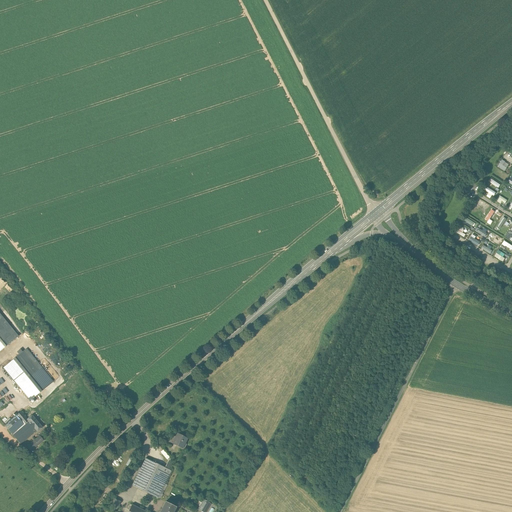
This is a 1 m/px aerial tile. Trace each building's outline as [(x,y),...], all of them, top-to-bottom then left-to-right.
[(502,159),(497,166),(505,171),(509,164),(502,159)] [(496,172),(505,178),(507,175),(498,169),(496,172)] [(496,186),(498,188),(500,184),(493,179),(491,183),(492,183),(490,186),(494,189),(496,186)] [(485,196),(489,198),(491,194),(494,195),(496,192),(485,187),(484,189),(487,191),(485,196)] [(495,200),(500,203),(504,198),(499,195),(495,200)] [(478,199),(476,202),(486,209),(488,206),(478,199)] [(487,211),(498,218),(500,213),(490,207),(487,211)] [(487,222),(490,219),(479,212),(477,215),(487,222)] [(506,217),(505,218),(502,216),(499,222),(508,227),(511,220),(506,217)] [(474,227),(476,224),(466,218),(464,221),(474,227)] [(479,228),(477,231),(485,237),(487,233),(479,228)] [(468,241),(478,245),(480,241),(474,239),(476,235),(472,233),(468,241)] [(491,240),(498,244),(502,239),(494,235),(491,240)] [(511,250),(511,245),(504,240),(500,246),(503,249),(506,246),(511,250)] [(492,255),(494,252),(492,250),(493,248),(488,244),(484,250),(492,255)] [(497,250),(494,257),(503,261),(504,258),(503,257),(504,253),(497,250)] [(0,351),(18,337),(0,315),(0,351)] [(47,342),(40,347),(43,351),(50,345),(47,342)] [(3,368),(30,401),(53,382),(27,349),(3,368)] [(27,415),(25,417),(20,412),(20,413),(16,415),(24,425),(13,435),(20,444),(35,430),(27,420),(26,420),(29,418),(27,415)] [(16,415),(4,426),(13,435),(24,425),(16,415)] [(42,428),(32,415),(29,418),(27,420),(35,430),(36,430),(37,432),(42,428)] [(187,438),(178,433),(173,444),(182,449),(187,438)] [(40,436),(27,447),(30,451),(43,440),(40,436)] [(169,457),(163,450),(160,452),(167,460),(169,457)] [(132,486),(157,499),(171,472),(146,458),(132,486)] [(121,502),(113,497),(108,505),(116,510),(121,502)] [(173,511),(176,507),(166,501),(159,511),(173,511)] [(207,502),(202,508),(206,511),(211,504),(207,502)]
